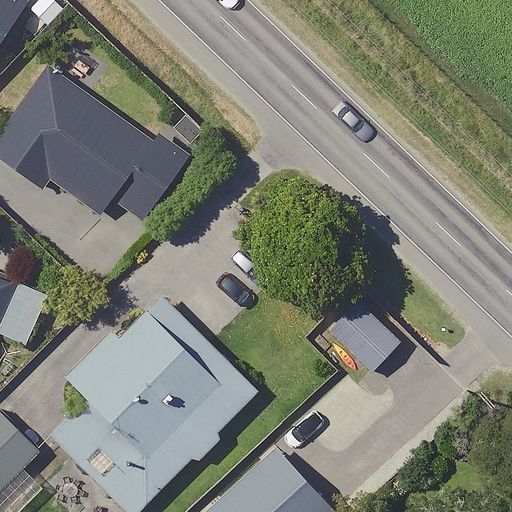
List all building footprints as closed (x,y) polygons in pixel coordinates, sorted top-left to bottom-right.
[(0,0),(0,49),(28,11),(12,0),(0,0)] [(152,145),(53,71),(0,142),(0,155),(42,187),(50,177),(102,216),(113,202),(142,223),(189,160),(158,137),(152,145)] [(176,114),(151,87),(125,111),(150,138),(176,114)] [(0,341),(26,354),(55,292),(21,276),(17,284),(0,276),(0,341)] [(52,442),(77,466),(47,496),(63,511),(144,511),(259,397),(215,353),(156,294),(73,378),(94,400),(52,442)] [(405,336),(358,296),(328,332),(375,371),(405,336)] [(411,442),(378,408),(310,473),(348,511),(365,511),(405,474),(391,460),(411,442)] [(0,493),(39,452),(0,414),(0,493)]
